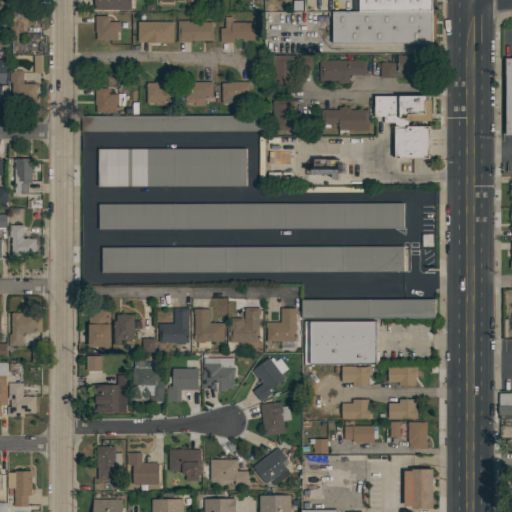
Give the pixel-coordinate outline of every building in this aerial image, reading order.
[(131,0),(131,10),(94,10),(94,0),(131,0)] [(358,0),(435,0),(435,4),(432,4),(432,11),(358,11),(358,0)] [(12,10),(30,10),(30,39),(27,39),(26,53),(12,53),(12,38),(9,38),(9,26),(12,26),(12,10)] [(432,11),(432,15),(435,15),(435,42),(431,42),(431,43),(332,44),(332,11),(358,11),(432,11)] [(96,40),(96,32),(95,32),(95,16),(109,16),(109,22),(120,22),(120,32),(117,32),(117,40),(96,40)] [(254,22),(254,41),(242,41),(242,39),(233,39),(233,43),(220,43),(220,28),(224,28),(224,16),(232,17),(232,22),(254,22)] [(212,22),(212,41),(191,41),(191,42),(177,42),(177,20),(188,20),(188,22),(212,22)] [(173,42),(137,42),(137,22),(173,22),(173,42)] [(0,36),(9,36),(9,49),(5,49),(5,54),(0,54),(0,36)] [(33,55),(41,54),(41,72),(33,73),(33,55)] [(379,78),(379,63),(395,63),(395,70),(397,70),(397,55),(427,54),(427,75),(408,75),(408,78),(379,78)] [(312,55),(312,70),(290,70),(290,85),(272,85),(272,55),(312,55)] [(38,71),(38,57),(15,57),(15,72),(38,71)] [(511,135),(504,135),(504,124),(505,124),(505,80),(503,80),(503,68),(503,57),(511,57),(511,135)] [(365,60),(366,75),(348,75),(348,83),(337,83),(337,81),(319,81),(319,60),(365,60)] [(36,100),(11,100),(11,82),(9,82),(9,71),(7,71),(7,67),(11,67),(11,70),(23,70),(23,84),(36,84),(36,100)] [(172,81),(172,96),(164,96),(164,105),(154,105),(154,103),(146,103),(146,83),(154,83),(154,81),(172,81)] [(212,82),(212,96),(205,96),(205,106),(194,106),(194,103),(184,103),(184,83),(194,83),(194,82),(212,82)] [(249,82),(249,96),(241,96),(241,106),(231,106),(231,103),(221,103),(221,83),(231,83),(231,82),(249,82)] [(118,94),(118,105),(116,105),(116,112),(112,112),(95,112),(95,104),(94,104),(94,88),(108,88),(108,94),(118,94)] [(395,126),(395,123),(383,123),(383,116),(375,116),(374,96),(399,95),(399,97),(429,96),(429,99),(431,99),(431,121),(406,121),(406,126),(395,126)] [(290,100),(290,115),(312,115),(312,130),(272,130),(272,100),(290,100)] [(338,130),(338,124),(321,124),(321,110),(338,110),(338,107),(349,107),(349,110),(368,110),(368,130),(338,130)] [(81,116),(263,116),(263,131),(81,131),(81,116)] [(429,126),(429,158),(394,159),(394,126),(395,126),(406,126),(429,126)] [(245,148),(245,186),(98,186),(97,149),(245,148)] [(14,169),(13,169),(13,166),(14,166),(14,159),(32,159),(32,183),(28,183),(28,194),(15,194),(14,169)] [(337,173),(338,163),(318,162),(317,171),(315,171),(315,176),(325,177),(325,181),(333,182),(333,173),(337,173)] [(26,199),(32,199),(32,198),(35,198),(35,200),(41,200),(41,208),(26,208),(26,199)] [(403,203),(403,228),(98,229),(98,204),(403,203)] [(22,225),(22,238),(26,238),(29,238),(35,238),(35,254),(23,254),(23,258),(11,258),(11,237),(9,237),(9,225),(22,225)] [(431,246),(422,246),(421,234),(431,234),(431,246)] [(403,246),(403,271),(101,272),(101,247),(403,246)] [(301,318),(301,300),(434,299),(434,318),(301,318)] [(88,347),(88,308),(109,308),(108,324),(110,324),(109,347),(88,347)] [(188,342),(184,342),(184,344),(178,344),(178,342),(159,342),(159,333),(157,333),(157,329),(158,329),(158,324),(173,324),(173,308),(189,308),(189,314),(188,314),(188,342)] [(229,342),(229,333),(228,333),(228,318),(243,318),(243,323),(244,323),(244,308),(259,308),(259,316),(258,316),(258,343),(261,343),(261,350),(246,350),(246,342),(229,342)] [(296,308),(296,310),(298,310),(298,317),(295,317),(295,341),(294,341),(294,344),(287,344),(288,349),(281,349),(281,341),(280,341),(280,342),(275,342),(275,341),(273,341),(273,342),(268,342),(268,341),(266,341),(266,327),(265,327),(265,322),(280,322),(280,308),(296,308)] [(209,323),(224,322),(224,328),(223,328),(223,341),(209,341),(209,348),(197,348),(197,343),(196,343),(196,341),(194,341),(194,314),(193,314),(193,309),(209,309),(209,323)] [(11,313),(23,313),(23,316),(41,316),(41,332),(35,332),(22,332),(22,346),(8,346),(8,334),(11,334),(11,313)] [(113,327),(114,327),(114,320),(115,320),(115,314),(121,314),(122,313),(125,313),(126,314),(133,314),(133,321),(134,321),(134,328),(133,328),(133,340),(120,340),(120,344),(113,344),(113,327)] [(376,321),(376,352),(378,352),(378,363),(376,363),(376,364),(304,364),(304,322),(309,322),(309,321),(376,321)] [(154,338),(154,352),(141,352),(141,338),(154,338)] [(32,348),(41,348),(42,362),(32,362),(32,348)] [(101,371),(86,371),(86,356),(101,356),(101,371)] [(251,370),(268,357),(270,359),(272,357),(275,361),(279,358),(287,369),(280,374),(284,378),(268,390),(271,393),(260,401),(252,391),(261,384),(251,370)] [(233,388),(225,388),(225,391),(212,391),(212,389),(201,389),(201,374),(202,374),(202,364),(203,364),(203,358),(219,358),(219,363),(220,363),(220,367),(233,367),(233,388)] [(145,368),(145,363),(153,363),(153,368),(159,368),(159,381),(163,381),(163,402),(150,401),(150,395),(149,395),(147,397),(143,397),(141,395),(141,398),(132,398),(132,368),(145,368)] [(341,382),(341,366),(353,366),(353,367),(365,367),(365,366),(369,366),(369,378),(367,378),(367,386),(351,385),(351,382),(341,382)] [(387,382),(387,366),(399,366),(399,367),(410,367),(410,366),(415,366),(415,377),(414,377),(414,385),(398,385),(398,382),(387,382)] [(187,368),(187,367),(192,367),(192,368),(193,368),(195,368),(197,368),(197,390),(181,390),(180,402),(166,402),(166,388),(167,388),(167,386),(171,386),(172,382),(168,382),(168,377),(172,377),(172,368),(187,368)] [(125,412),(92,412),(92,384),(116,385),(116,375),(126,375),(125,412)] [(35,383),(35,412),(23,412),(23,416),(8,416),(8,407),(11,407),(11,399),(8,399),(8,383),(35,383)] [(511,419),(498,420),(498,405),(498,393),(510,393),(511,399),(511,419)] [(341,419),(341,403),(352,403),(352,399),(367,399),(367,406),(369,406),(369,419),(366,419),(366,418),(353,418),(353,419),(341,419)] [(387,403),(398,403),(398,399),(414,399),(414,407),(415,407),(415,417),(400,418),(388,419),(387,403)] [(288,406),(290,420),(283,421),(284,433),(263,435),(260,404),(274,402),(274,407),(288,406)] [(389,422),(399,422),(399,437),(389,437),(389,422)] [(408,443),(407,443),(407,422),(426,422),(426,449),(410,449),(408,447),(408,443)] [(359,442),(359,443),(355,443),(355,442),(352,442),(352,440),(343,440),(343,426),(351,426),(373,426),(373,430),(376,430),(376,438),(373,438),(373,442),(359,442)] [(313,448),(312,448),(312,443),(309,444),(309,439),(312,439),(312,436),(327,436),(327,442),(328,442),(328,446),(327,446),(327,452),(313,452),(313,448)] [(96,446),(114,446),(114,453),(121,453),(121,465),(114,465),(114,475),(108,475),(108,480),(97,480),(97,467),(96,467),(96,446)] [(277,447),(286,458),(281,462),(289,473),(273,485),(270,480),(265,484),(252,467),(277,447)] [(200,449),(200,474),(199,474),(198,476),(197,476),(197,481),(185,481),(185,475),(182,475),(182,471),(168,471),(168,449),(200,449)] [(158,463),(158,484),(156,484),(156,485),(153,485),(153,484),(132,484),(132,465),(127,465),(127,453),(141,452),(141,463),(158,463)] [(236,459),(236,471),(247,471),(247,485),(234,485),(234,480),(210,480),(210,459),(236,459)] [(411,469),(433,469),(432,508),(411,508),(411,469)] [(31,476),(33,476),(33,483),(31,483),(31,495),(28,495),(27,506),(14,506),(14,488),(7,488),(7,472),(14,472),(14,471),(31,471),(31,476)] [(120,478),(120,480),(125,480),(125,488),(124,488),(125,491),(115,491),(115,488),(113,488),(113,478),(120,478)] [(289,511),(258,511),(258,509),(258,495),(289,495),(289,511)] [(203,511),(203,499),(234,498),(234,499),(235,499),(235,511),(203,511)] [(121,499),(121,511),(92,511),(92,499),(121,499)] [(182,511),(151,511),(151,499),(182,499),(182,511)]
